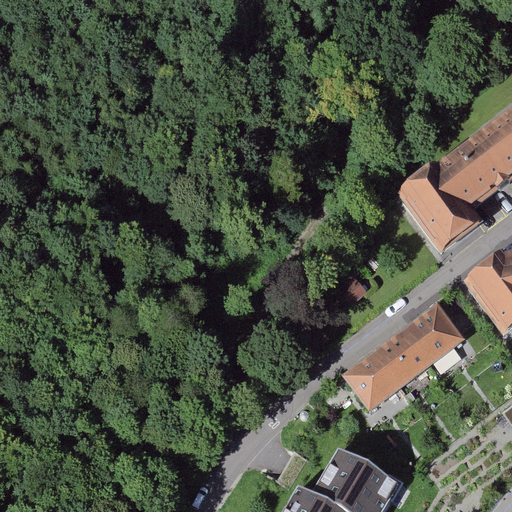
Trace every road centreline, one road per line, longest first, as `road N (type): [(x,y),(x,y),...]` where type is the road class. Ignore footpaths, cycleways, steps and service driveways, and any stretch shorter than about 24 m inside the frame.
road 1 (track): [(203,511),(296,208),(441,0)]
road 2 (residential): [(203,511),(255,439),(511,228)]
